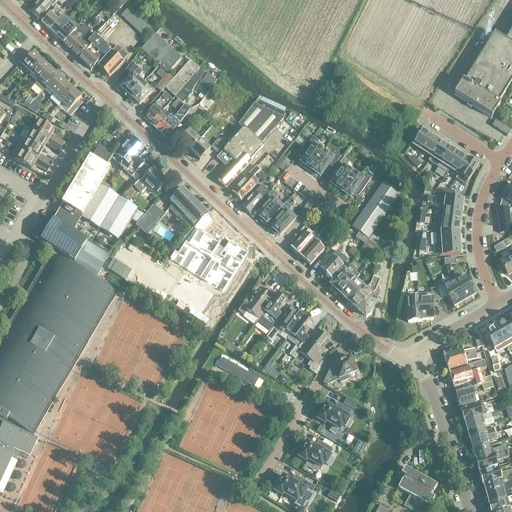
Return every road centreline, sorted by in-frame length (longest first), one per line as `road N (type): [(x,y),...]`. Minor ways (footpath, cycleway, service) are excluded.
road 1 (tertiary): [(271,252),(106,98)]
road 2 (residential): [(255,482),(327,370),(362,331)]
road 3 (tertiary): [(470,511),(425,378),(407,357)]
road 4 (residential): [(496,304),(477,226),(500,159)]
road 5 (unclassified): [(39,201),(106,98)]
road 6 (tertiary): [(362,331),(271,252)]
